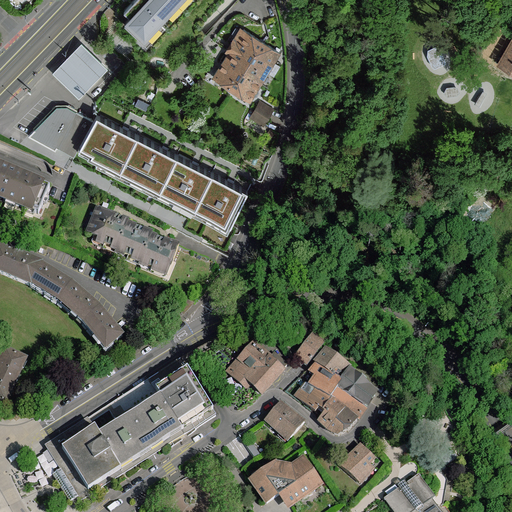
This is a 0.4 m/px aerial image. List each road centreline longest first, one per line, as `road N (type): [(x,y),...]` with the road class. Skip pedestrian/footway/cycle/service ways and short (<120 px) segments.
road 1 (tertiary): [(511,464),(455,373),(405,330),(325,303),(241,313)]
road 2 (tertiary): [(235,274),(292,129),(299,72),(289,0)]
road 3 (residential): [(47,428),(178,343)]
road 4 (residential): [(232,424),(111,511)]
road 5 (secondary): [(0,102),(97,0)]
